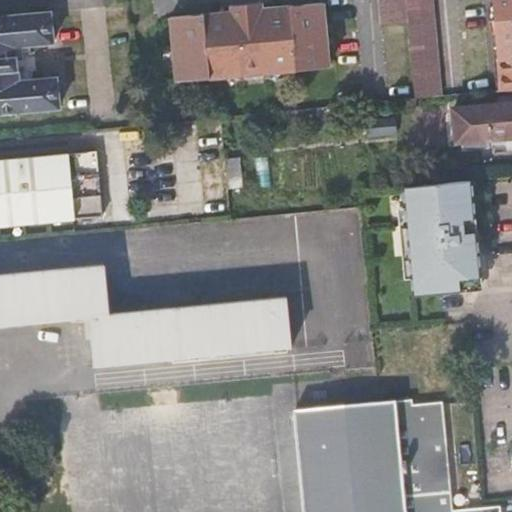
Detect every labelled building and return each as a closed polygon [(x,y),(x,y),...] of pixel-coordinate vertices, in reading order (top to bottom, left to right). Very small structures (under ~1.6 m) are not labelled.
[(408,24),(415,100),(442,98),(434,0),(381,0),(383,26),(408,24)] [(511,0),(491,0),(497,60),(500,59),(503,92),(511,91),(511,0)] [(324,2),(262,8),(262,1),(233,4),(234,11),(174,16),(180,80),(331,65),(324,2)] [(55,42),(52,12),(0,16),(0,112),(61,107),(58,76),(22,79),(21,69),(28,68),(27,54),(19,55),(19,45),(55,42)] [(494,60),(497,93),(503,92),(500,59),(497,60),(494,60)] [(511,136),(511,101),(454,107),(458,142),(511,136)] [(396,119),(369,121),(369,134),(396,132),(396,119)] [(105,182),(72,185),(69,153),(0,159),(0,225),(108,216),(105,182)] [(240,157),(227,158),(230,188),(242,186),(240,157)] [(472,180),(406,186),(415,293),(481,287),(476,231),(465,232),(464,218),(475,217),(472,180)] [(476,231),(475,217),(464,218),(465,232),(476,231)] [(0,327),(91,319),(96,368),(291,350),(286,303),(110,320),(106,272),(0,282),(0,327)] [(413,401),(297,412),(295,412),(304,511),(511,511),(511,507),(472,510),(460,402),(413,406),(413,401)]
